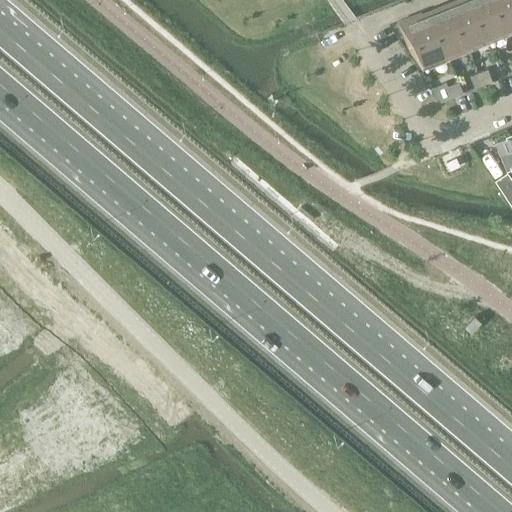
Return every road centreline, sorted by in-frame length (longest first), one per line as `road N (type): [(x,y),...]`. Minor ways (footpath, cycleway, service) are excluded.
road 1 (trunk): [(511,473),(0,30)]
road 2 (trunk): [(0,84),(499,511)]
road 3 (residential): [(511,109),(454,131),(426,128),(355,28)]
